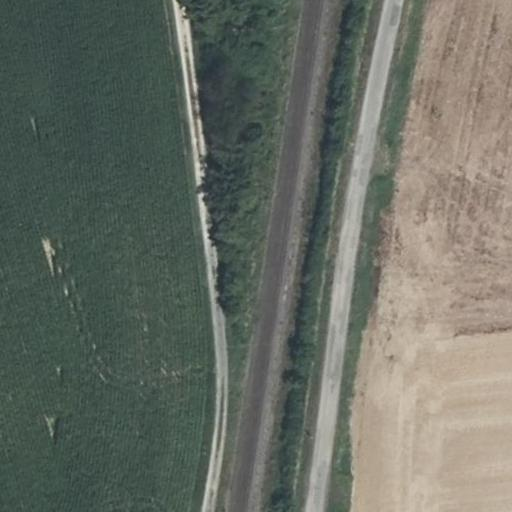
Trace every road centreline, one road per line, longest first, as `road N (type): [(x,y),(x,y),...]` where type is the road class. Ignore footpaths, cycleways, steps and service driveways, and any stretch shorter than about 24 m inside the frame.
road 1 (unclassified): [(316,511),(363,183),(402,0)]
road 2 (track): [(206,511),(221,386),(215,275),(176,0)]
